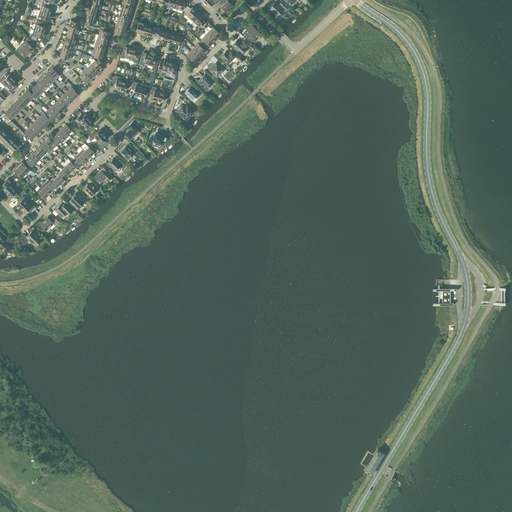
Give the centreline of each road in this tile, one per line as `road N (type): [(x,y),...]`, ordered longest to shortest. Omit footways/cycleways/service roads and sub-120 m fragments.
road 1 (secondary): [(357,511),(463,327),(468,285),(427,169),(423,74),(398,32),(355,0)]
road 2 (residential): [(25,228),(117,144),(95,102)]
road 3 (residential): [(254,10),(296,50),(352,0)]
